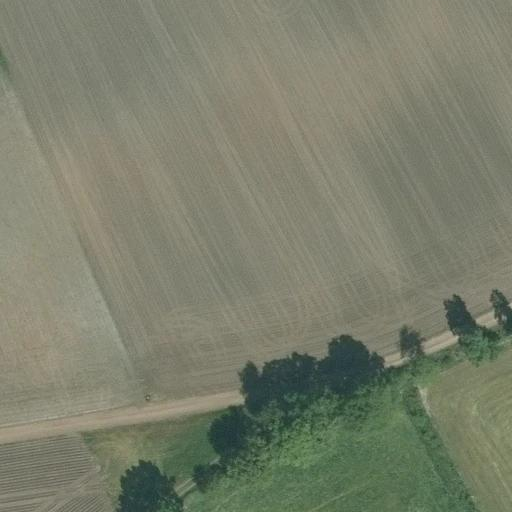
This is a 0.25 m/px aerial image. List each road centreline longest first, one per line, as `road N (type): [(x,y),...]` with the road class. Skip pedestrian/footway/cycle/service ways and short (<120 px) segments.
road 1 (track): [(0,436),(289,386)]
road 2 (track): [(289,386),(382,365),(511,310)]
road 3 (track): [(289,386),(275,423),(149,511)]
